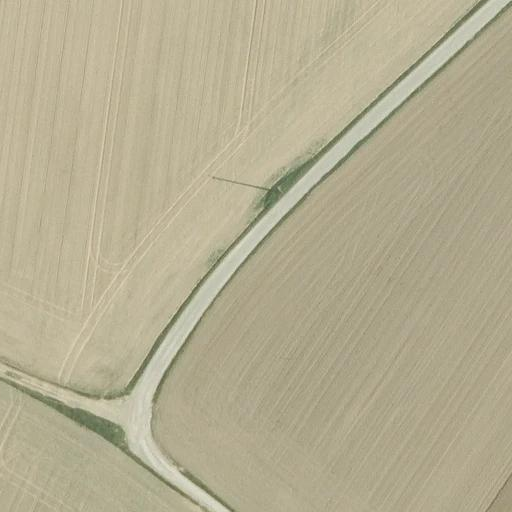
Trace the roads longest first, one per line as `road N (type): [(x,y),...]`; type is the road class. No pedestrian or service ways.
road 1 (track): [(218,511),(145,451),(133,426),(142,400),(255,241),(505,0)]
road 2 (track): [(92,511),(133,426),(0,366)]
